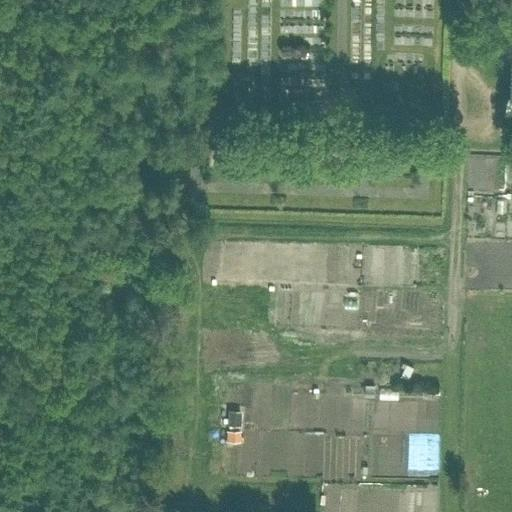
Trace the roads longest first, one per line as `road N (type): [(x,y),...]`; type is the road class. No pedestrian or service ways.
road 1 (track): [(445,511),(455,131)]
road 2 (track): [(457,58),(497,105),(501,123),(490,135),(455,131)]
road 3 (track): [(455,131),(459,0)]
